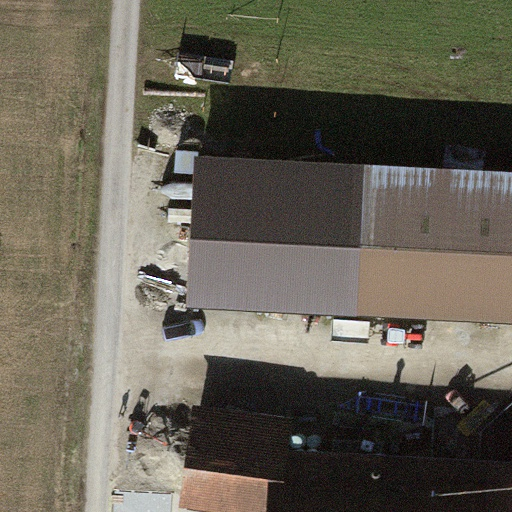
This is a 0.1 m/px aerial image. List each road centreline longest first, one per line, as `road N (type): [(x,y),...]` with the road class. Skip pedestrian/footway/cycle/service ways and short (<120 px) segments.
road 1 (track): [(127,0),(96,511)]
road 2 (track): [(511,381),(105,359)]
